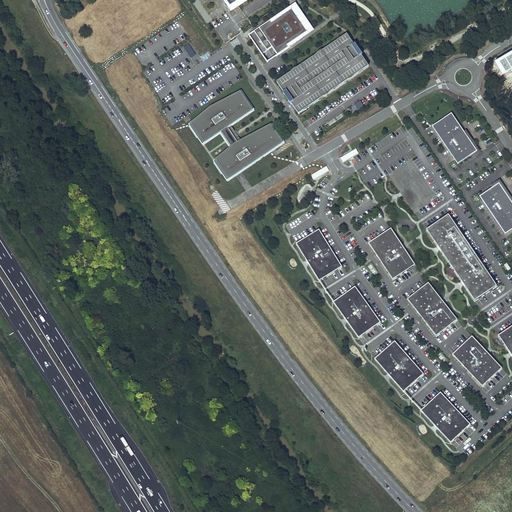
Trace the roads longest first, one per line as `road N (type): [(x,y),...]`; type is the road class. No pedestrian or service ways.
road 1 (primary): [(415,511),(273,342),(101,97),(43,0)]
road 2 (motorway): [(161,511),(0,253)]
road 3 (residential): [(218,212),(447,78)]
road 4 (motorway): [(0,290),(138,511)]
